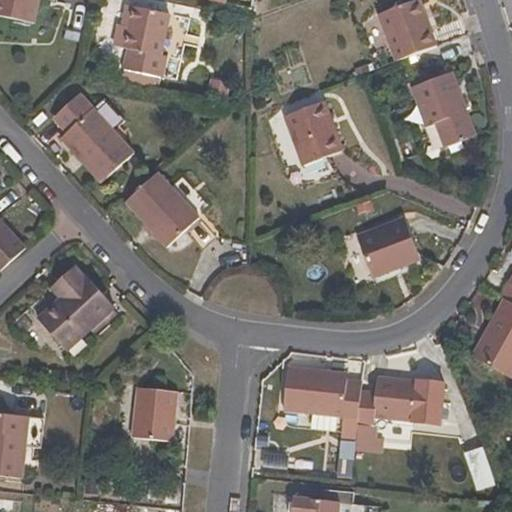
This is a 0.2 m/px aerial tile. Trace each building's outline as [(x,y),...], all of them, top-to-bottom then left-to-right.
[(0,0),(0,15),(34,23),(39,0),(0,0)] [(395,64),(441,46),(423,0),(420,0),(378,16),(395,64)] [(127,49),(120,81),(164,90),(171,58),(164,57),(172,16),(132,8),(123,48),(127,49)] [(480,136),(456,72),(411,89),(426,128),(434,124),(444,150),(480,136)] [(212,81),(209,96),(231,100),(233,84),(212,81)] [(61,140),(102,185),(137,152),(116,130),(126,122),(104,99),(95,108),(81,93),(53,120),(67,134),(61,140)] [(302,168),(347,151),(328,103),(285,120),(302,168)] [(166,249),(200,218),(159,173),(125,204),(149,230),(154,236),(166,249)] [(422,262),(405,217),(357,236),(374,280),(422,262)] [(0,220),(0,271),(13,260),(26,249),(0,220)] [(202,249),(216,235),(204,223),(190,236),(202,249)] [(154,236),(149,230),(145,234),(151,240),(154,236)] [(92,327),(113,306),(85,275),(83,278),(75,267),(60,281),(70,292),(63,298),(39,319),(68,350),(92,327)] [(63,298),(70,292),(60,281),(53,287),(63,298)] [(511,281),(503,298),(505,300),(511,303),(511,281)] [(474,357),(511,378),(511,303),(505,300),(474,357)] [(117,310),(113,306),(92,327),(95,331),(117,310)] [(283,413),(341,419),(341,426),(357,427),(360,394),(361,384),(345,382),(319,379),(320,375),(288,371),(283,413)] [(378,381),(377,395),(360,394),(357,427),(356,430),(373,431),(374,421),(438,427),(442,388),(378,381)] [(132,438),(175,443),(179,395),(136,391),(132,438)] [(210,417),(212,398),(201,396),(199,416),(210,417)] [(0,477),(26,480),(30,449),(40,451),(44,421),(0,415),(0,477)] [(479,490),(498,484),(487,445),(467,451),(479,490)] [(339,511),(341,504),(295,499),(292,511),(339,511)]
